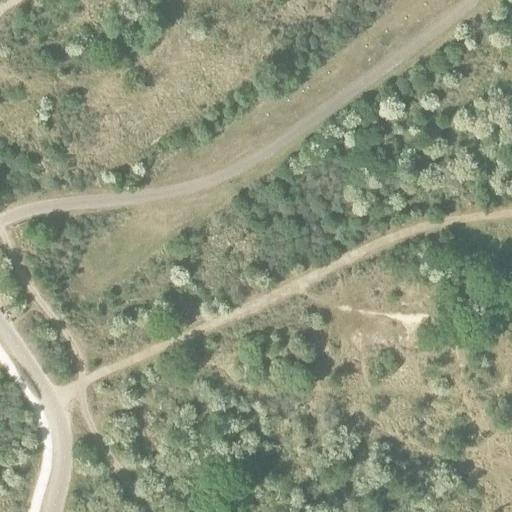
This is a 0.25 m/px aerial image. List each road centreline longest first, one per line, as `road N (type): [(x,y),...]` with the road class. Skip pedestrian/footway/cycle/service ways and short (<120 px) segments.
road 1 (track): [(0,221),(174,190),(235,170),(473,0)]
road 2 (track): [(37,410),(395,237),(511,214)]
road 3 (unknown): [(137,511),(85,428),(72,342),(40,302),(0,225)]
